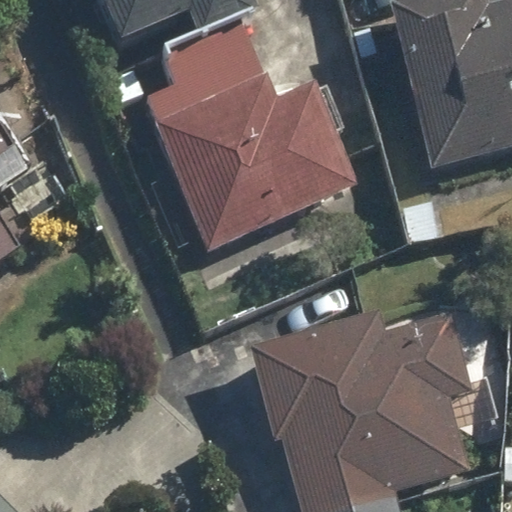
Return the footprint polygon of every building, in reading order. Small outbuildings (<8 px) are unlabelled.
[(250,0),(95,0),(123,60),(149,49),(158,69),(254,25),(244,3),(250,0)] [(511,40),(373,80),(403,188),(511,157),(511,40)] [(249,61),(142,109),(210,258),(352,193),(311,102),(275,118),(249,61)] [(0,276),(16,266),(0,241),(0,207),(25,191),(0,153),(0,276)] [(370,324),(249,359),(293,511),(393,511),(390,500),(466,478),(446,412),(470,405),(446,324),(376,345),(370,324)]
